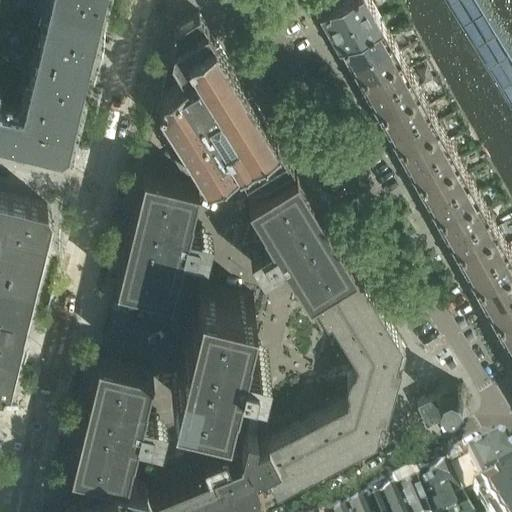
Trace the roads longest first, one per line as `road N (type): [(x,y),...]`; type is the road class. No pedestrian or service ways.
road 1 (residential): [(250,0),(500,411)]
road 2 (residential): [(42,427),(98,188)]
road 3 (residential): [(305,511),(500,411)]
road 4 (residential): [(98,188),(145,0)]
